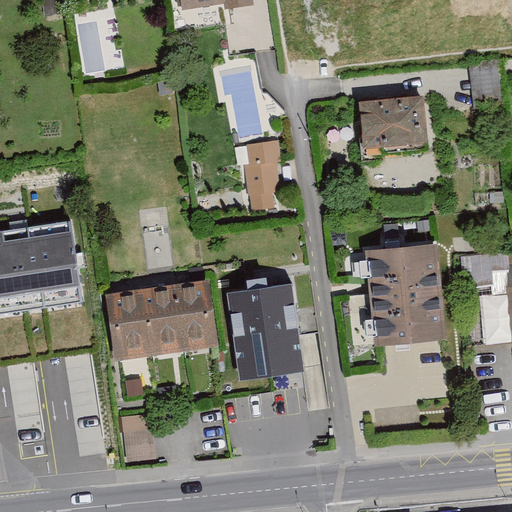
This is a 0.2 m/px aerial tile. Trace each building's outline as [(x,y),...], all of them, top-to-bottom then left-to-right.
[(187,0),(191,17),(234,9),(235,15),(260,10),(258,0),(187,0)] [(365,148),(428,142),(424,97),(360,103),(365,148)] [(277,140),(242,141),(244,209),(279,208),(277,140)] [(0,297),(81,285),(72,232),(0,242),(0,297)] [(447,339),(438,244),(366,251),(375,346),(447,339)] [(210,280),(106,295),(115,361),(219,346),(210,280)] [(292,284),(228,294),(241,381),(305,371),(292,284)] [(125,414),(126,457),(147,457),(146,414),(125,414)]
